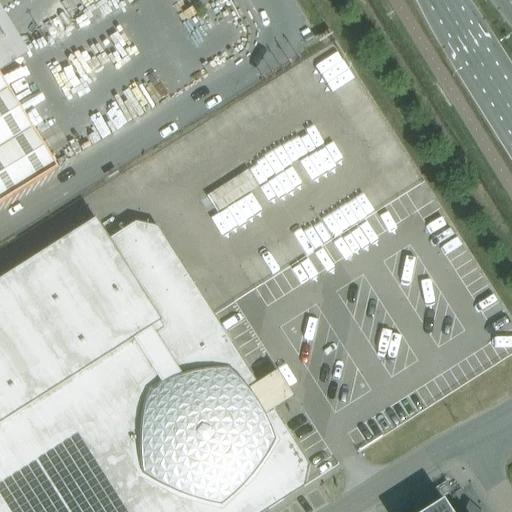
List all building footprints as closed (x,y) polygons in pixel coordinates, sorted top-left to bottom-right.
[(0,204),(58,169),(2,79),(0,75),(0,204)] [(228,128),(257,116),(251,100),(222,112),(228,128)] [(204,148),(219,140),(210,124),(196,132),(204,148)] [(267,178),(301,158),(290,139),(256,158),(267,178)] [(166,145),(168,158),(190,156),(189,143),(166,145)] [(220,212),(260,186),(249,169),(209,195),(220,212)] [(309,465),(274,410),(263,416),(253,400),(246,388),(253,383),(156,226),(135,222),(106,240),(95,222),(0,281),(0,511),(264,511),(304,487),(309,465)] [(279,372),(250,390),(265,413),(293,395),(279,372)] [(426,511),(450,511),(443,501),(426,511)]
